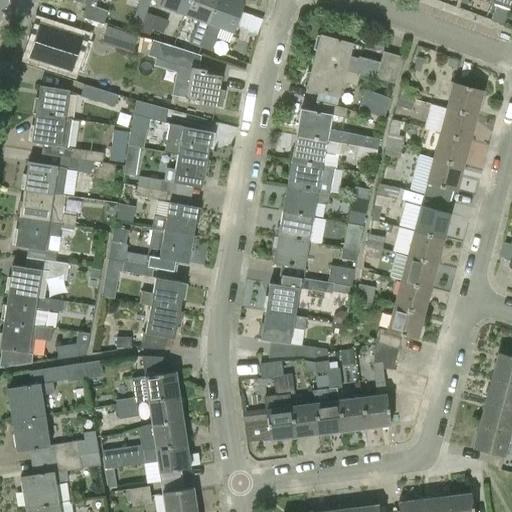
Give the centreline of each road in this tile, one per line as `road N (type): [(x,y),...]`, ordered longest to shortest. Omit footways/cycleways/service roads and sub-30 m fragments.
road 1 (residential): [(238,490),(221,309),(284,0)]
road 2 (residential): [(467,301),(428,448),(414,464),(238,490)]
road 3 (residential): [(511,136),(467,301)]
road 4 (residential): [(511,56),(359,0)]
